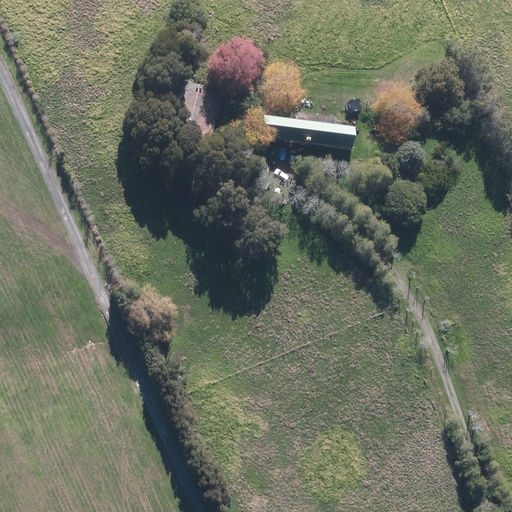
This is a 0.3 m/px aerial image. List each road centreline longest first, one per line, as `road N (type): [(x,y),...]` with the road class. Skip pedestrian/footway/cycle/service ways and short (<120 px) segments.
road 1 (track): [(200,511),(0,68)]
road 2 (track): [(497,511),(414,301),(375,248),(283,175),(270,155)]
